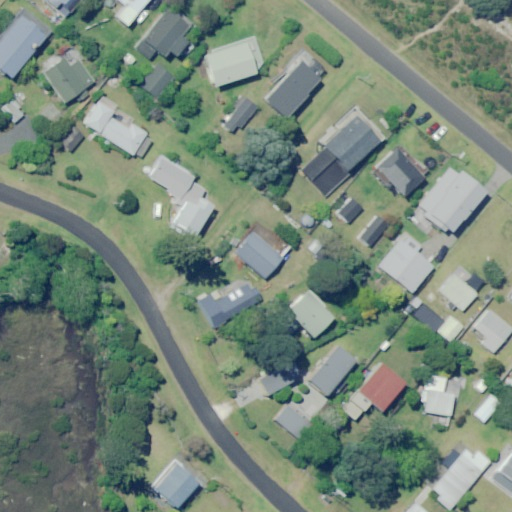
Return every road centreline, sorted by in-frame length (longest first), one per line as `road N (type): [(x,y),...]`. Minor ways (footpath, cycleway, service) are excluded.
road 1 (residential): [(292,511),(209,421),(111,253),(56,213),(0,192)]
road 2 (residential): [(511,164),(315,0)]
